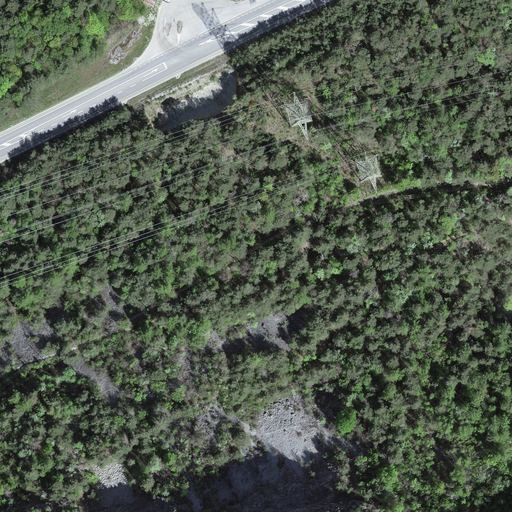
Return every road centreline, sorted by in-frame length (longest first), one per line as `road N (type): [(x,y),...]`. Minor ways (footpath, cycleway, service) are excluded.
road 1 (motorway): [(0,144),(320,0)]
road 2 (primary): [(300,0),(0,147)]
road 3 (motorway): [(177,0),(0,80)]
